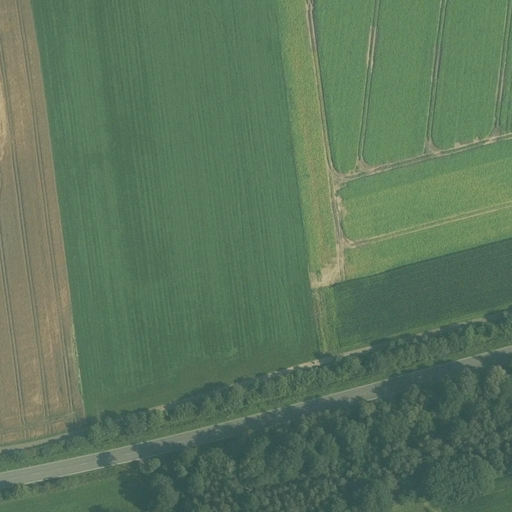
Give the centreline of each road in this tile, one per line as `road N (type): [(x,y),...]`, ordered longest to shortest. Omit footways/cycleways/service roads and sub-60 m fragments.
road 1 (track): [(511,315),(0,448)]
road 2 (primary): [(511,353),(0,481)]
